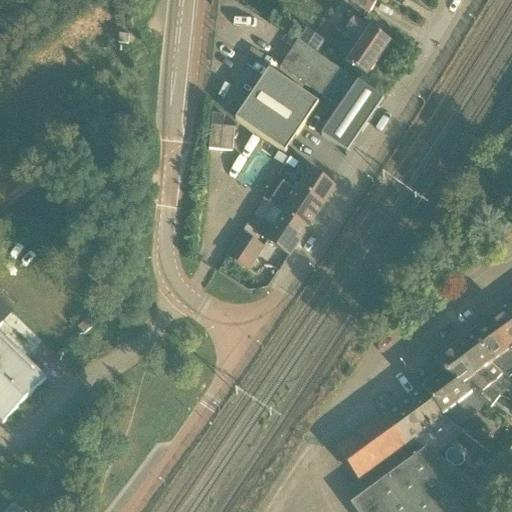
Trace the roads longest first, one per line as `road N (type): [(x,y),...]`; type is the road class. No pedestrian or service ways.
road 1 (unclassified): [(251,342),(368,174),(473,0)]
road 2 (unclassified): [(251,342),(180,294),(166,268),(181,0)]
road 3 (residential): [(317,433),(392,356),(511,267)]
road 4 (unclassified): [(135,511),(251,342)]
